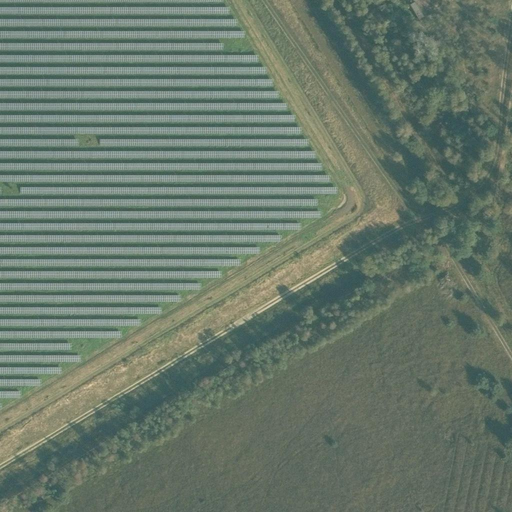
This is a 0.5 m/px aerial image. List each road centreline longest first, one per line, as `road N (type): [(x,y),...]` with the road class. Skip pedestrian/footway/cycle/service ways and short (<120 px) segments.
road 1 (track): [(0,469),(470,194),(495,147),(511,12)]
road 2 (track): [(511,357),(429,215)]
